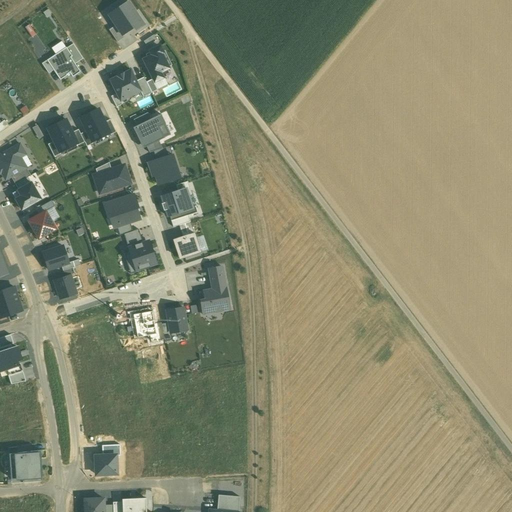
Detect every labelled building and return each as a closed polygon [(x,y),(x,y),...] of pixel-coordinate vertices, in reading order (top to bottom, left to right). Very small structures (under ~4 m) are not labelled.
[(144,25),(128,2),(109,15),(116,26),(122,35),(134,27),(136,30),(144,25)] [(30,36),(34,34),(28,24),(24,27),(30,36)] [(122,35),(116,26),(109,30),(117,43),(124,38),(122,35)] [(147,47),(157,40),(153,35),(144,42),(147,47)] [(73,44),(66,49),(72,57),(71,58),(75,64),(83,59),(73,44)] [(170,69),(160,47),(150,51),(151,54),(142,59),(152,80),(154,84),(165,79),(162,73),(170,69)] [(66,48),(47,60),(54,70),(60,80),(67,76),(67,75),(70,73),(72,77),(80,72),(75,64),(71,58),(72,57),(66,49),(66,48)] [(48,74),(54,70),(47,60),(42,64),(48,74)] [(117,94),(120,101),(127,98),(134,95),(134,94),(140,91),(141,91),(136,81),(131,70),(124,73),(116,77),(117,77),(110,80),(117,94)] [(144,78),(136,81),(141,91),(140,91),(143,97),(152,93),(146,82),(144,78)] [(152,80),(146,82),(152,93),(157,90),(154,84),(152,80)] [(120,101),(117,94),(111,97),(116,107),(122,105),(120,101)] [(86,131),(92,142),(110,133),(104,123),(98,110),(80,118),(86,131)] [(133,120),(136,126),(151,119),(147,113),(133,120)] [(136,126),(133,128),(143,149),(146,147),(159,141),(171,135),(161,114),(151,119),(136,126)] [(0,123),(0,132),(8,126),(4,120),(0,123)] [(54,142),(59,152),(77,144),(72,133),(66,120),(48,129),(54,142)] [(104,123),(110,133),(111,135),(116,132),(110,120),(104,123)] [(37,139),(43,135),(37,124),(31,128),(37,139)] [(78,145),(84,142),(80,134),(78,130),(72,133),(77,144),(78,145)] [(86,131),(80,134),(84,142),(87,147),(93,144),(92,142),(86,131)] [(159,141),(146,147),(149,153),(154,152),(163,149),(159,141)] [(54,142),(48,145),(54,157),(60,154),(59,152),(54,142)] [(27,156),(20,144),(0,155),(0,174),(1,175),(2,174),(6,180),(11,177),(27,168),(22,159),(27,156)] [(156,160),(172,155),(169,147),(163,149),(154,152),(156,160)] [(158,185),(180,177),(173,154),(172,155),(156,160),(147,163),(151,173),(153,172),(158,185)] [(97,175),(111,170),(109,163),(96,170),(97,175)] [(97,175),(94,176),(99,194),(130,184),(124,166),(111,170),(97,175)] [(31,176),(27,168),(11,177),(15,185),(28,178),(31,176)] [(28,178),(15,185),(18,190),(30,183),(28,178)] [(31,182),(30,183),(18,190),(12,193),(21,210),(41,199),(31,182)] [(176,186),(178,191),(186,188),(189,187),(187,182),(176,186)] [(188,196),(186,188),(178,191),(161,197),(163,203),(161,204),(164,211),(165,211),(168,217),(169,216),(193,208),(188,196)] [(130,223),(140,219),(136,205),(137,204),(134,195),(105,204),(113,228),(116,227),(130,223)] [(36,210),(39,215),(45,212),(55,207),(52,201),(36,210)] [(193,208),(169,216),(173,228),(179,226),(190,222),(188,216),(198,213),(196,207),(193,208)] [(29,221),(38,239),(44,235),(55,229),(45,212),(39,215),(29,221)] [(182,237),(194,234),(190,222),(179,226),(182,237)] [(133,232),(130,223),(116,227),(119,236),(124,235),(133,232)] [(128,248),(143,243),(139,230),(133,232),(124,235),(128,248)] [(182,237),(173,240),(179,259),(200,252),(194,234),(182,237)] [(156,264),(149,241),(143,243),(128,248),(129,252),(124,254),(128,266),(133,264),(136,273),(149,269),(148,267),(156,264)] [(43,254),(48,269),(61,265),(69,262),(64,247),(43,254)] [(69,262),(61,265),(63,271),(80,265),(78,259),(69,262)] [(209,269),(212,284),(224,281),(222,267),(209,269)] [(76,294),(69,275),(55,280),(61,299),(76,294)] [(199,292),(200,301),(203,312),(215,310),(217,307),(220,306),(223,308),(229,307),(224,281),(212,284),(213,290),(206,291),(199,292)] [(21,311),(13,287),(0,292),(0,318),(8,316),(21,311)] [(154,307),(127,312),(127,315),(130,314),(134,338),(146,336),(147,344),(160,342),(154,307)] [(166,311),(168,323),(170,333),(171,333),(175,332),(175,333),(182,331),(187,330),(183,308),(177,309),(177,308),(171,309),(172,310),(166,311)] [(0,325),(10,322),(8,316),(0,318),(0,325)] [(170,333),(168,323),(161,324),(164,341),(172,340),(171,333),(170,333)] [(0,347),(10,344),(10,345),(13,344),(10,335),(0,338),(0,347)] [(0,371),(6,369),(17,365),(17,364),(16,361),(21,359),(17,347),(12,349),(10,345),(10,344),(0,347),(0,371)] [(17,365),(6,369),(10,385),(26,381),(20,363),(17,364),(17,365)] [(120,445),(102,446),(102,456),(115,455),(115,456),(120,456),(120,445)] [(43,476),(40,451),(18,453),(9,454),(11,479),(43,476)] [(96,475),(116,474),(115,456),(115,455),(102,456),(95,457),(96,475)] [(218,496),(217,511),(221,511),(239,511),(240,497),(218,496)] [(122,502),(122,511),(146,511),(146,498),(122,499),(122,502)] [(103,511),(104,506),(103,499),(84,499),(84,511),(103,511)] [(113,505),(113,511),(122,511),(122,502),(113,502),(113,505)]
